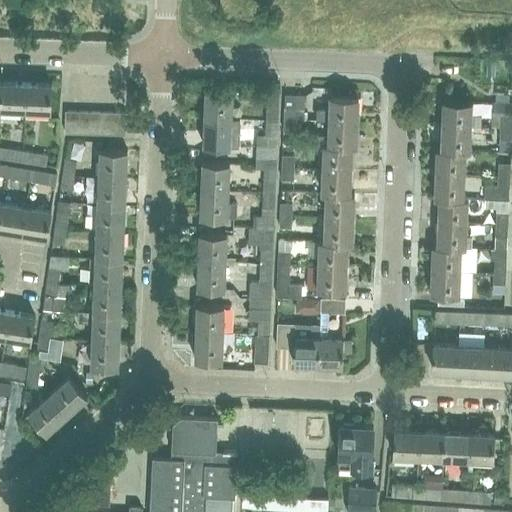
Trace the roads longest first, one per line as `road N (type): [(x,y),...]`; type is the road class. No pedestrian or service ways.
road 1 (residential): [(387,394),(383,82),(368,66),(163,62)]
road 2 (residential): [(148,383),(163,62)]
road 3 (residential): [(148,383),(387,394)]
road 4 (residential): [(2,503),(148,383)]
road 5 (residential): [(0,54),(163,62)]
road 6 (unknown): [(368,66),(416,31),(511,31)]
road 7 (residential): [(511,398),(387,394)]
